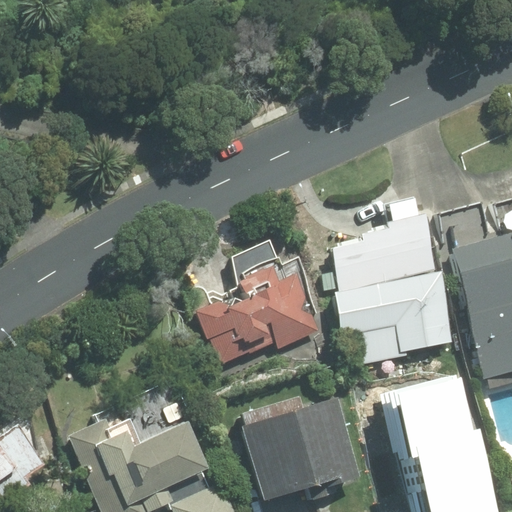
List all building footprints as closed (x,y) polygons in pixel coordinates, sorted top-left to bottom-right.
[(322,249),(330,289),(423,270),(412,214),(373,222),(375,231),(349,237),(350,243),(322,249)] [(499,232),(444,249),(450,270),(442,272),(478,390),(511,379),(511,253),(506,255),(499,232)] [(271,349),(310,332),(284,275),(264,284),(257,269),(224,284),(231,299),(210,308),(207,303),(190,310),(215,365),(267,341),(271,349)] [(427,270),(320,293),(329,337),(348,333),(354,364),(443,345),(427,270)] [(286,397),(224,415),(250,500),(317,480),(319,485),(346,477),(322,399),(290,408),(286,397)] [(159,500),(164,511),(223,511),(210,483),(199,488),(170,424),(117,448),(109,431),(100,435),(94,421),(57,438),(90,511),(145,511),(144,507),(159,500)] [(1,425),(0,425),(0,501),(18,489),(10,478),(29,465),(1,425)] [(473,455),(420,470),(431,511),(468,511),(488,507),(473,455)]
